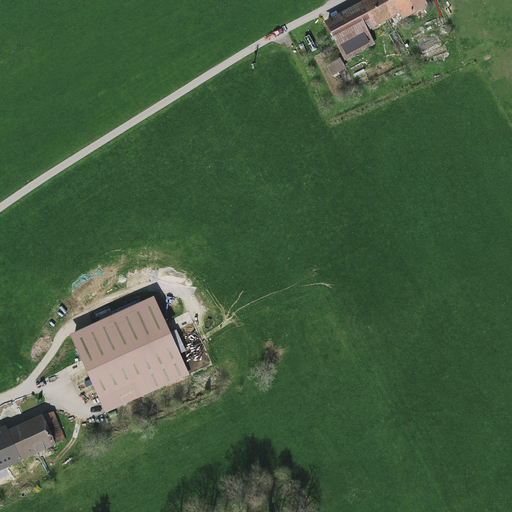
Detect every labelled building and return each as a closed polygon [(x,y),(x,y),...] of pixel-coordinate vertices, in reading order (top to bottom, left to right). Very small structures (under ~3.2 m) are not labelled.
[(370,0),(354,9),(356,13),(329,27),(346,58),(372,43),(366,33),(375,28),(374,25),(399,11),(403,19),(427,5),(423,0),(370,0)] [(400,55),(408,50),(390,20),(379,26),(386,37),(389,35),(400,55)] [(436,30),(415,39),(421,52),(443,43),(436,30)] [(333,75),(344,68),(339,59),(328,66),(333,75)] [(73,338),(106,411),(139,396),(140,397),(187,375),(153,302),(73,338)] [(27,410),(22,404),(12,409),(15,415),(27,410)] [(64,439),(52,412),(0,436),(0,469),(22,459),(21,457),(52,443),(53,445),(64,439)]
